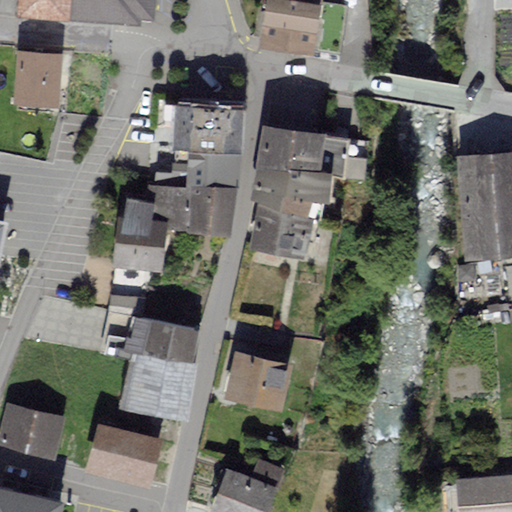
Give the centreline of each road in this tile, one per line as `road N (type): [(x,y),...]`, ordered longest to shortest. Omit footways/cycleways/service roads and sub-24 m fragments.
road 1 (residential): [(257,66),(236,213),(175,500)]
road 2 (residential): [(163,41),(141,59),(0,380)]
road 3 (residential): [(511,107),(257,66)]
road 4 (residential): [(0,448),(175,500)]
road 5 (residential): [(0,25),(163,41)]
